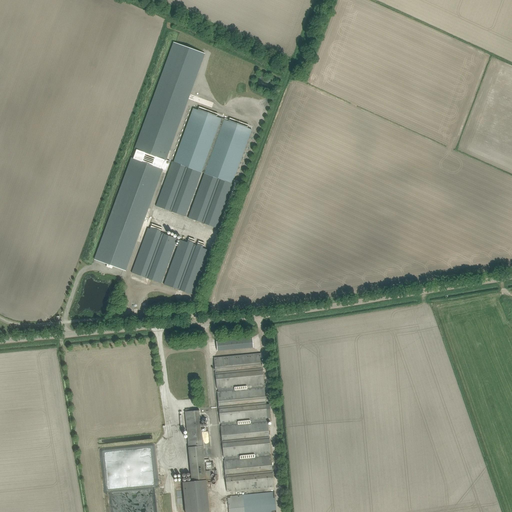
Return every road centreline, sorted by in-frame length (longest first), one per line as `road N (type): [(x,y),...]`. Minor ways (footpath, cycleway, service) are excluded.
road 1 (tertiary): [(0,341),(327,308),(511,276)]
road 2 (unknown): [(275,511),(255,315)]
road 3 (unknown): [(155,325),(172,511)]
